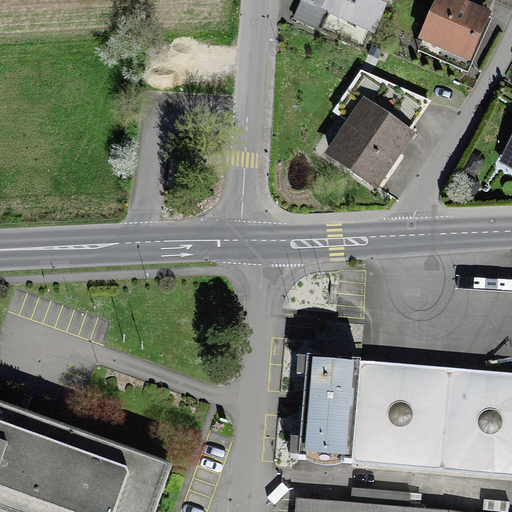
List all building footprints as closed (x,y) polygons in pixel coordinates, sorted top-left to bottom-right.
[(301,0),(294,18),(364,48),(385,0),(301,0)] [(494,1),(492,0),(442,0),(424,41),(467,60),(494,1)] [(428,102),(361,73),(334,112),(352,124),(331,155),(377,186),(389,168),(394,172),(403,158),(398,154),(409,138),(405,135),(428,102)] [(351,464),(359,364),(307,360),(299,459),(351,464)] [(511,376),(359,364),(351,464),(511,476),(511,376)] [(0,511),(153,511),(169,469),(0,408),(0,511)] [(351,489),(350,504),(409,508),(410,493),(351,489)] [(438,511),(409,508),(350,504),(298,500),(296,511),(438,511)]
